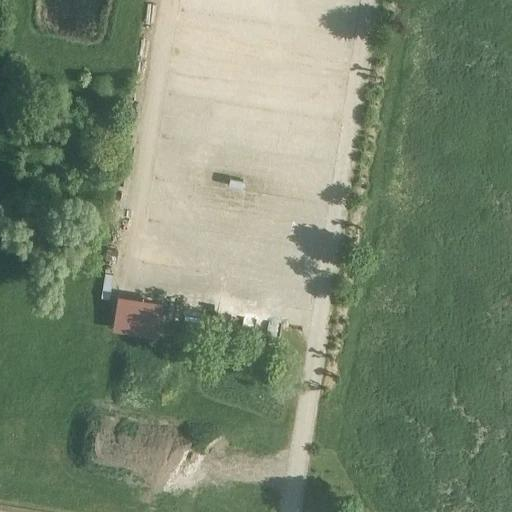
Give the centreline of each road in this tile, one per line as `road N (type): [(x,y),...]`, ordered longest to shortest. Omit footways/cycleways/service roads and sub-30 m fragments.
road 1 (track): [(291,511),(369,0)]
road 2 (track): [(169,0),(127,277)]
road 3 (track): [(127,277),(322,309)]
